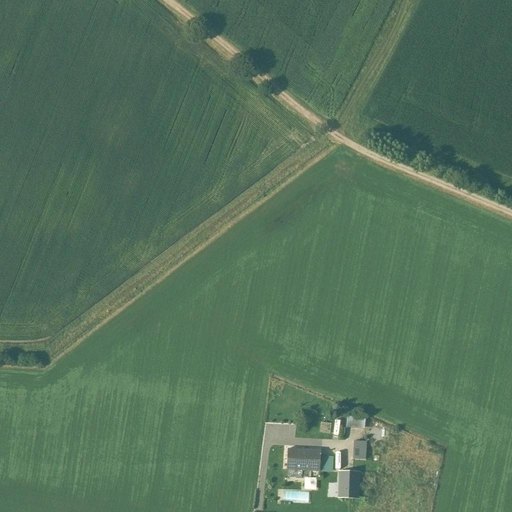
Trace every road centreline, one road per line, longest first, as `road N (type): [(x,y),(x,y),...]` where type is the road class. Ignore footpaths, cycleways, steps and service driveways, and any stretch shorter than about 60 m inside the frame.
road 1 (track): [(165,0),(335,136),(511,211)]
road 2 (track): [(343,139),(411,0)]
